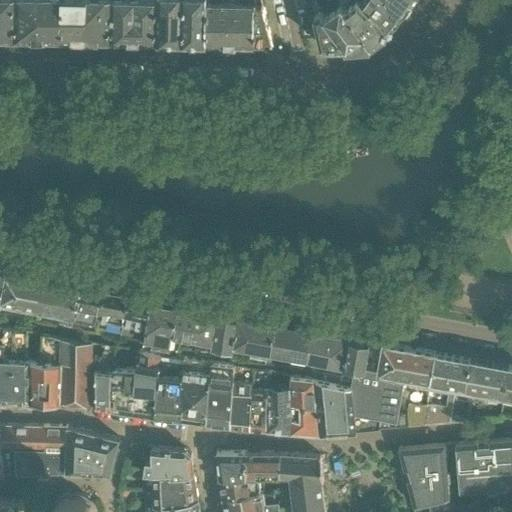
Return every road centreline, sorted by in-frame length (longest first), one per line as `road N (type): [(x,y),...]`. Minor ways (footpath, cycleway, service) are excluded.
road 1 (residential): [(0,245),(511,338)]
road 2 (residential): [(201,433),(331,443),(511,427)]
road 3 (residential): [(0,77),(308,88)]
road 4 (residential): [(308,88),(358,84),(403,65),(434,40),(458,0)]
road 5 (residential): [(133,425),(122,479),(0,483)]
road 6 (residential): [(0,412),(133,425)]
